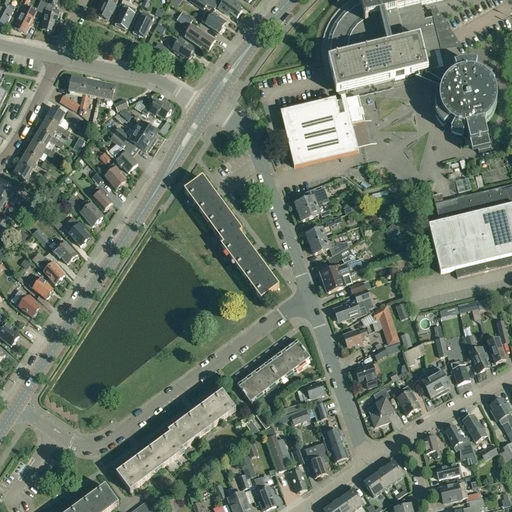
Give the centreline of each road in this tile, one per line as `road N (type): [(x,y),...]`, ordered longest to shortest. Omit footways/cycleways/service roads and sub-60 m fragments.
road 1 (tertiary): [(15,407),(206,107)]
road 2 (residential): [(15,407),(70,443),(100,446),(308,296)]
road 3 (residential): [(308,296),(254,148),(234,123),(206,107)]
road 4 (residential): [(366,464),(308,296)]
road 5 (residential): [(206,107),(157,80),(55,58)]
road 6 (tertiary): [(206,107),(289,0)]
